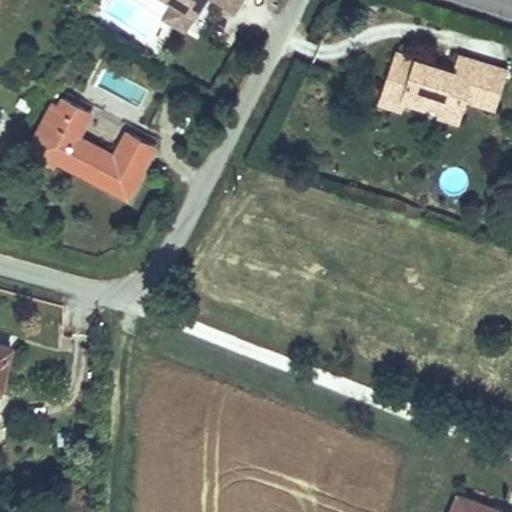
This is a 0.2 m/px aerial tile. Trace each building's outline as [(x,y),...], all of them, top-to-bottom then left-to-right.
[(166,0),(173,4),(161,24),(188,38),(208,4),(238,20),(249,0),(166,0)] [(480,61),(459,53),(455,68),(397,50),(383,90),(407,99),(428,105),(429,104),(441,108),(442,108),(440,114),(461,121),(467,101),(480,61)] [(509,70),(480,61),(467,101),(496,111),(509,70)] [(379,102),(404,110),(407,99),(383,90),(379,102)] [(58,158),(129,196),(155,146),(129,131),(117,154),(80,135),(92,112),(65,98),(61,105),(39,148),(58,158)] [(58,158),(39,148),(61,105),(55,102),(28,151),(55,165),(58,158)] [(0,398),(14,349),(0,345),(0,398)] [(498,511),(455,495),(448,511),(498,511)]
